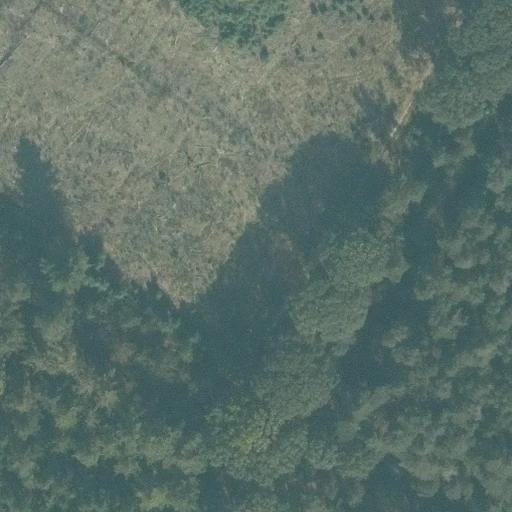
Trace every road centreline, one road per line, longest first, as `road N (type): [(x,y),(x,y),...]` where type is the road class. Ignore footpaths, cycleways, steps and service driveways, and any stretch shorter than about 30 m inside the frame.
road 1 (track): [(479,0),(242,394)]
road 2 (track): [(283,412),(344,359),(511,82)]
